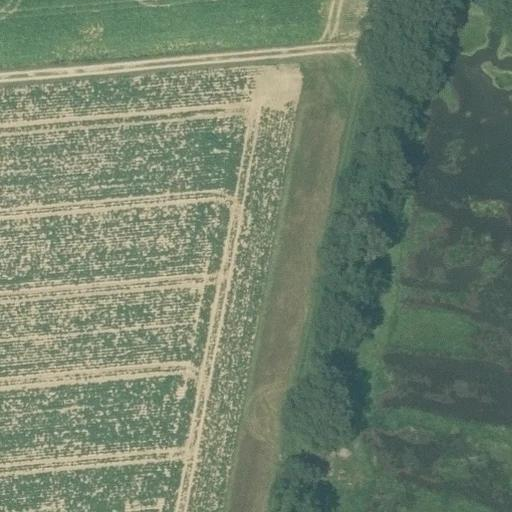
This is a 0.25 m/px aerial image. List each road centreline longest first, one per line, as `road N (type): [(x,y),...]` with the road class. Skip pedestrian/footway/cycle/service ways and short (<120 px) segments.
road 1 (track): [(270,511),(389,45),(411,0)]
road 2 (track): [(389,45),(0,78)]
